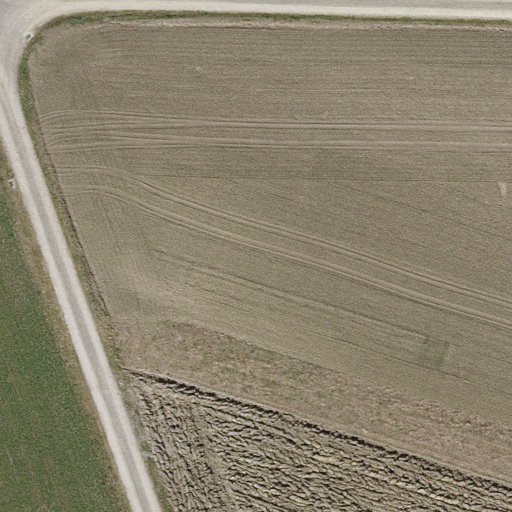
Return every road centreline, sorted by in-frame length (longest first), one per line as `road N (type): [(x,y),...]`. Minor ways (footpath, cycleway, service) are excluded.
road 1 (track): [(511,12),(17,0)]
road 2 (track): [(0,67),(146,511)]
